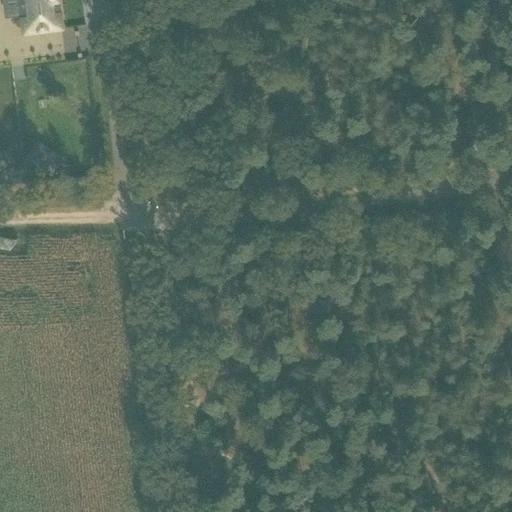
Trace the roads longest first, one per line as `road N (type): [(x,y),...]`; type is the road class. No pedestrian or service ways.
road 1 (unclassified): [(133,216),(357,205),(511,181)]
road 2 (track): [(167,511),(133,216)]
road 3 (unclassified): [(133,216),(108,0)]
road 4 (track): [(0,219),(133,216)]
